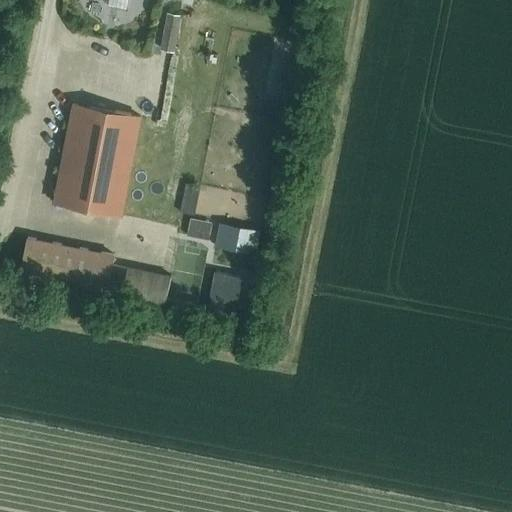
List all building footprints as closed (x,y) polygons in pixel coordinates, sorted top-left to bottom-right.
[(180,15),(168,12),(161,48),(173,50),(180,15)] [(121,214),(140,116),(73,103),(54,201),(121,214)] [(259,231),(220,223),(215,246),(255,254),(259,231)] [(106,291),(114,253),(28,237),(20,274),(106,291)] [(215,272),(207,311),(231,316),(239,277),(215,272)]
